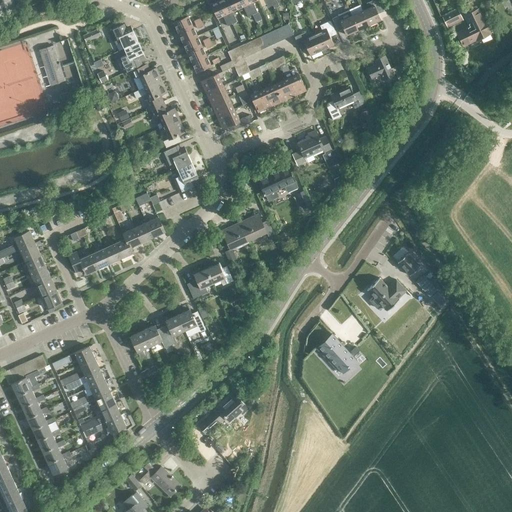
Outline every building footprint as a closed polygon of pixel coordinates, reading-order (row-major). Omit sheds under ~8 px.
[(2,0),(5,9),(15,7),(12,0),(2,0)] [(227,26),(232,24),(220,0),(219,0),(210,4),(217,18),(222,16),(227,26)] [(237,9),(233,0),(220,0),(232,24),(237,21),(232,11),(237,9)] [(247,16),(252,14),(245,0),(233,0),(237,9),(243,6),(247,16)] [(256,0),(245,0),(252,14),(257,12),(252,2),(256,0)] [(269,0),(272,5),(274,9),(278,6),(275,0),(269,0)] [(373,5),(362,9),(369,25),(379,20),(377,14),(383,11),(378,0),(371,0),(373,5)] [(362,9),(362,10),(359,4),(348,9),(350,15),(357,30),(369,25),(362,9)] [(469,27),(457,33),(463,45),(476,39),(476,40),(489,33),(487,28),(478,9),(464,16),(469,27)] [(446,24),(461,17),(458,10),(443,17),(446,24)] [(173,22),(178,33),(193,26),(188,15),(173,22)] [(346,35),(357,30),(350,15),(340,20),(338,15),(331,18),(337,31),(343,29),(346,35)] [(197,28),(203,26),(199,18),(193,20),(197,28)] [(322,30),(314,34),(321,50),(333,45),(329,37),(335,34),(330,21),(319,25),(322,30)] [(121,41),(124,48),(138,42),(132,28),(126,30),(124,24),(108,31),(114,44),(121,41)] [(287,37),(292,35),(287,24),(282,26),(287,37)] [(197,37),(193,26),(178,33),(183,43),(197,37)] [(277,29),(282,40),(287,37),(282,26),(277,29)] [(86,42),(101,35),(98,28),(83,35),(86,42)] [(277,29),(260,36),(265,47),(282,40),(277,29)] [(321,50),(314,34),(306,37),(304,32),(294,37),(300,50),(306,47),(310,55),(321,50)] [(244,44),(249,55),(265,47),(260,36),(244,44)] [(202,47),(197,37),(183,43),(188,53),(202,47)] [(206,48),(212,45),(208,37),(203,40),(206,48)] [(127,55),(120,58),(117,59),(118,63),(122,61),(124,66),(121,68),(123,73),(142,65),(139,58),(144,56),(138,42),(124,48),(127,55)] [(238,46),(243,57),(249,55),(244,44),(238,46)] [(51,86),(66,81),(54,45),(39,50),(51,86)] [(238,46),(227,51),(232,61),(232,62),(243,57),(238,46)] [(206,57),(202,47),(188,53),(192,63),(206,57)] [(282,56),(276,58),(280,66),(285,78),(293,96),(305,90),(297,73),(291,76),(290,73),(286,63),(282,56)] [(383,79),(392,75),(384,56),(375,60),(376,64),(367,68),(372,78),(381,74),(383,79)] [(210,65),(206,57),(192,63),(196,72),(210,65)] [(235,69),(246,64),(243,57),(232,62),(234,66),(235,69)] [(275,68),(280,66),(276,58),(271,61),(275,68)] [(234,66),(232,62),(232,61),(220,66),(222,71),(234,66)] [(144,88),(162,80),(156,67),(149,71),(147,64),(131,71),(134,78),(139,75),(144,88)] [(238,76),(248,72),(251,79),(257,77),(253,69),(249,71),(246,64),(235,69),(238,76)] [(257,77),(262,74),(258,67),(253,69),(257,77)] [(399,67),(393,70),(399,82),(404,79),(399,67)] [(97,73),(102,83),(108,80),(104,70),(97,73)] [(218,74),(201,82),(206,93),(206,94),(223,86),(223,85),(218,74)] [(281,101),(293,96),(285,78),(274,84),(281,101)] [(167,91),(162,80),(144,88),(133,93),(136,98),(147,94),(150,99),(145,101),(148,108),(163,101),(160,94),(167,91)] [(240,99),(247,95),(242,84),(235,88),(240,99)] [(274,84),(262,89),(270,107),(281,101),(274,84)] [(223,86),(206,94),(211,105),(229,97),(223,86)] [(330,95),(333,100),(328,102),(329,106),(326,107),(332,120),(340,116),(336,108),(350,101),(353,108),(364,103),(359,91),(352,94),(348,87),(330,95)] [(258,112),(270,107),(262,89),(250,95),(258,112)] [(108,96),(111,103),(119,100),(116,92),(108,96)] [(229,97),(211,105),(217,117),(234,109),(229,97)] [(160,129),(163,128),(178,121),(177,117),(178,116),(175,109),(168,112),(165,105),(150,112),(153,118),(158,116),(161,123),(158,125),(160,129)] [(118,113),(122,122),(130,118),(131,118),(127,109),(118,113)] [(234,109),(217,117),(222,129),(230,125),(232,131),(251,123),(248,117),(239,121),(234,109)] [(362,112),(370,130),(378,127),(370,109),(362,112)] [(133,124),(130,118),(122,122),(125,128),(133,124)] [(178,135),(185,132),(182,124),(180,124),(178,121),(163,128),(168,139),(163,141),(166,148),(181,142),(178,135)] [(322,149),(324,154),(323,154),(328,168),(341,162),(335,149),(331,151),(324,136),(318,139),(314,130),(307,134),(309,137),(297,143),(301,152),(292,156),(297,167),(306,163),(304,157),(322,149)] [(175,163),(178,169),(192,163),(185,149),(180,152),(177,145),(162,152),(168,166),(175,163)] [(192,180),(198,177),(192,163),(178,169),(181,176),(174,179),(180,193),(193,187),(195,186),(192,180)] [(268,175),(258,180),(265,195),(266,194),(269,200),(278,196),(275,190),(285,186),(287,192),(289,191),(297,187),(289,172),(282,176),(279,170),(273,173),(272,171),(268,173),(268,175)] [(296,194),(303,208),(310,205),(303,191),(296,194)] [(248,241),(266,232),(258,214),(240,222),(248,241)] [(158,217),(146,223),(153,237),(165,232),(158,217)] [(248,241),(240,222),(222,231),(230,249),(248,241)] [(153,237),(146,223),(135,228),(142,242),(153,237)] [(142,242),(135,228),(123,233),(126,239),(133,253),(131,247),(142,242)] [(18,244),(21,250),(35,243),(30,231),(15,238),(18,244)] [(126,239),(115,244),(121,259),(133,253),(126,239)] [(41,255),(35,243),(21,250),(26,261),(41,255)] [(0,258),(2,258),(21,250),(18,244),(0,252),(0,258)] [(121,259),(115,244),(103,249),(110,264),(121,259)] [(103,249),(92,255),(98,269),(110,264),(103,249)] [(79,259),(80,259),(76,252),(68,256),(74,268),(76,272),(84,268),(79,259)] [(408,253),(397,262),(410,275),(420,266),(408,253)] [(46,266),(41,255),(26,261),(31,273),(46,266)] [(98,269),(92,255),(80,260),(87,275),(98,269)] [(218,263),(206,269),(212,284),(224,278),(227,284),(233,281),(226,266),(221,269),(218,263)] [(51,278),(46,266),(31,273),(37,285),(51,278)] [(190,282),(186,284),(193,298),(193,299),(194,299),(197,297),(203,294),(208,292),(206,287),(212,284),(206,269),(193,275),(196,280),(190,282)] [(423,274),(415,281),(429,296),(437,289),(423,274)] [(3,279),(6,285),(13,281),(10,275),(3,279)] [(57,290),(51,278),(37,285),(42,297),(57,290)] [(396,280),(388,287),(379,278),(367,289),(373,296),(369,300),(377,308),(381,304),(387,311),(399,299),(398,298),(406,290),(396,280)] [(15,286),(13,281),(6,285),(8,289),(15,286)] [(62,302),(57,290),(42,297),(47,309),(62,302)] [(14,302),(17,309),(24,305),(21,299),(14,302)] [(199,332),(205,329),(197,311),(191,314),(189,309),(178,315),(185,330),(196,325),(199,332)] [(173,336),(185,330),(178,315),(165,320),(168,325),(162,327),(170,345),(176,343),(173,336)] [(155,326),(143,331),(150,346),(152,349),(156,348),(154,344),(161,341),(165,348),(170,345),(162,327),(157,330),(155,326)] [(143,331),(131,337),(138,352),(140,358),(145,356),(142,350),(150,346),(143,331)] [(332,333),(319,344),(324,350),(323,352),(343,373),(357,360),(353,356),(359,351),(355,346),(349,352),(332,333)] [(90,346),(75,353),(52,364),(54,369),(72,361),(71,361),(77,358),(80,365),(95,358),(90,346)] [(37,358),(42,368),(47,366),(42,355),(37,358)] [(37,358),(31,360),(36,371),(42,368),(37,358)] [(100,369),(95,358),(80,365),(85,376),(100,369)] [(36,371),(31,360),(26,362),(31,373),(33,372),(36,371)] [(26,362),(21,365),(25,376),(26,375),(31,373),(26,362)] [(25,376),(21,365),(15,367),(21,380),(27,377),(26,375),(25,376)] [(144,378),(158,371),(155,365),(141,372),(144,378)] [(15,367),(10,370),(15,382),(21,380),(15,367)] [(105,380),(100,369),(85,376),(79,378),(65,385),(68,390),(88,381),(90,387),(105,380)] [(15,382),(10,370),(4,372),(10,385),(12,383),(15,382)] [(12,383),(17,395),(32,389),(31,386),(28,380),(35,376),(33,372),(31,373),(26,375),(27,377),(21,380),(15,382),(12,383)] [(65,385),(79,378),(77,373),(60,380),(62,386),(65,385)] [(110,392),(105,380),(90,387),(93,393),(70,403),(73,409),(75,408),(110,392)] [(32,389),(17,395),(22,406),(37,400),(36,398),(33,391),(40,388),(38,383),(31,386),(32,389)] [(115,403),(110,392),(75,408),(78,413),(92,407),(95,413),(100,410),(115,403)] [(217,408),(199,424),(207,434),(217,425),(213,422),(222,414),(229,422),(240,412),(242,414),(249,408),(234,392),(228,398),(230,400),(219,410),(217,408)] [(42,411),(41,409),(38,402),(45,399),(43,395),(36,398),(37,400),(22,406),(27,417),(42,411)] [(83,425),(86,430),(121,415),(115,403),(100,410),(103,416),(83,425)] [(42,411),(27,417),(33,429),(47,422),(46,420),(43,413),(50,410),(48,406),(41,409),(42,411)] [(108,427),(111,433),(126,426),(121,415),(86,430),(83,432),(86,438),(108,427)] [(47,422),(33,429),(38,440),(52,434),(51,431),(48,424),(55,421),(53,417),(46,420),(47,422)] [(52,434),(38,440),(43,451),(57,445),(56,443),(53,436),(60,432),(58,428),(51,431),(52,434)] [(57,445),(43,451),(48,463),(62,456),(61,454),(58,447),(65,444),(63,439),(56,443),(57,445)] [(219,444),(215,447),(220,452),(224,449),(219,444)] [(92,458),(98,453),(95,447),(89,450),(92,458)] [(63,459),(71,455),(69,451),(61,454),(62,456),(48,463),(53,474),(67,468),(63,459)] [(151,478),(169,496),(180,485),(162,466),(157,471),(148,463),(144,467),(148,471),(140,480),(144,484),(151,478)] [(0,468),(0,482),(12,477),(6,466),(0,468)] [(135,490),(141,485),(131,474),(125,479),(135,490)] [(17,488),(12,477),(0,482),(0,489),(2,495),(17,488)] [(2,495),(7,506),(22,500),(17,488),(2,495)] [(143,511),(141,509),(147,505),(136,492),(123,503),(128,509),(124,511),(143,511)] [(25,511),(27,511),(22,500),(7,506),(10,511),(25,511)] [(212,511),(218,511),(220,511),(213,503),(208,508),(212,511)]
